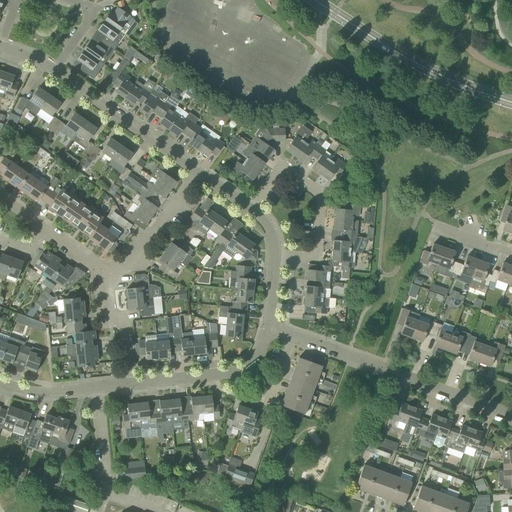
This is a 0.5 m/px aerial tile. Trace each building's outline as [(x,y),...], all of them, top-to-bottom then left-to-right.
[(111,11),(104,21),(124,35),(135,20),(124,13),(121,18),(111,11)] [(114,50),(121,40),(124,35),(104,21),(98,31),(107,37),(104,42),(102,41),(101,41),(104,43),(114,50)] [(90,41),(84,50),(104,65),(114,50),(104,43),(100,48),(90,41)] [(136,51),(131,47),(124,57),(129,60),(132,56),(136,51)] [(93,79),(104,65),(84,50),(77,60),(87,67),(83,72),(81,70),(93,79)] [(132,56),(136,59),(137,58),(140,54),(138,52),(136,51),(132,56)] [(124,57),(114,72),(118,75),(129,60),(124,57)] [(158,65),(157,66),(154,70),(161,75),(165,70),(158,65)] [(3,72),(0,80),(0,97),(2,98),(3,94),(13,98),(19,84),(13,81),(14,76),(3,72)] [(115,92),(124,99),(134,85),(133,85),(128,81),(130,78),(121,72),(113,84),(118,87),(115,92)] [(136,81),(133,85),(134,85),(124,99),(134,105),(137,101),(142,104),(151,92),(150,92),(142,87),(143,86),(136,81)] [(21,115),(24,108),(35,116),(40,109),(50,96),(38,88),(29,100),(22,97),(15,112),(21,115)] [(152,111),(157,115),(170,97),(169,97),(160,90),(159,93),(153,89),(150,92),(151,92),(142,104),(139,109),(149,116),(152,111)] [(170,97),(157,115),(162,119),(159,123),(169,130),(178,117),(172,112),(180,101),(171,95),(169,97),(170,97)] [(50,96),(40,109),(51,117),(61,103),(50,96)] [(17,125),(19,116),(10,113),(7,122),(17,125)] [(85,121),(74,113),(65,125),(59,120),(51,131),(56,135),(59,131),(72,140),(73,138),(85,121)] [(181,132),(186,136),(195,123),(195,124),(198,119),(189,113),(183,120),(178,117),(169,130),(178,137),(181,132)] [(46,127),(51,131),(59,120),(54,116),(46,127)] [(97,129),(85,121),(73,138),(79,142),(78,142),(86,147),(82,153),(87,157),(95,146),(89,142),(89,143),(88,142),(97,129)] [(188,144),(198,150),(207,137),(202,133),(204,130),(195,124),(195,123),(186,136),(191,139),(188,144)] [(295,137),(286,150),(294,157),(305,142),(312,132),(301,125),(294,135),(295,137)] [(273,141),(279,141),(279,128),(267,129),(265,130),(262,128),(260,128),(255,136),(255,137),(249,145),(259,152),(268,158),(274,150),(269,146),(273,141)] [(242,140),(235,136),(232,141),(238,145),(242,140)] [(207,137),(198,150),(207,157),(210,153),(215,156),(223,145),(215,139),(213,141),(207,137)] [(100,152),(112,160),(121,146),(110,138),(100,152)] [(312,159),(314,157),(321,147),(312,141),(309,145),(305,142),(294,157),(303,163),(309,154),(313,157),(311,159),(312,159)] [(256,157),(259,152),(249,145),(243,155),(247,158),(244,161),(259,171),(265,163),(256,157)] [(100,149),(95,146),(87,157),(82,164),(87,167),(100,149)] [(133,154),(121,146),(112,160),(108,164),(121,173),(117,178),(119,180),(117,183),(121,185),(125,178),(129,173),(130,171),(125,167),(124,168),(123,167),(133,154)] [(36,153),(41,156),(44,151),(39,147),(36,153)] [(321,147),(314,157),(318,160),(312,169),(320,175),(330,160),(333,157),(326,151),(321,147)] [(44,151),(41,156),(46,160),(49,155),(44,151)] [(62,157),(67,160),(71,155),(66,151),(62,157)] [(4,158),(0,163),(0,170),(2,172),(0,174),(3,176),(2,178),(9,182),(19,168),(4,158)] [(138,173),(139,171),(145,163),(139,159),(132,169),(138,173)] [(330,160),(320,175),(329,181),(335,172),(340,175),(347,165),(338,159),(334,163),(330,160)] [(253,180),(259,171),(244,161),(242,165),(237,162),(230,171),(241,178),(244,174),(253,180)] [(19,187),(28,175),(19,168),(9,182),(15,187),(16,185),(19,187)] [(151,177),(156,180),(170,190),(176,182),(157,169),(155,173),(154,172),(152,173),(150,175),(151,177)] [(164,199),(170,190),(156,180),(153,185),(148,182),(146,184),(129,173),(125,178),(131,183),(142,190),(152,198),(155,193),(164,199)] [(28,195),(37,181),(28,175),(19,187),(22,189),(21,191),(28,195)] [(53,189),(59,181),(53,176),(47,185),(53,189)] [(45,202),(52,191),(37,181),(28,195),(34,200),(35,198),(38,201),(39,199),(45,202)] [(111,183),(107,192),(113,195),(118,186),(111,183)] [(68,222),(69,222),(82,204),(75,199),(77,196),(70,191),(68,194),(61,189),(56,186),(52,192),(52,191),(45,202),(50,206),(48,208),(49,208),(55,211),(54,212),(63,218),(63,217),(69,221),(68,222)] [(149,202),(152,198),(142,190),(139,195),(136,193),(130,201),(137,206),(151,216),(158,208),(149,202)] [(89,209),(82,204),(69,222),(69,223),(70,222),(75,226),(83,232),(84,232),(89,236),(98,224),(102,218),(96,214),(98,211),(91,206),(89,209)] [(336,209),(335,219),(353,221),(353,216),(359,217),(360,205),(348,204),(347,210),(336,209)] [(504,230),(511,233),(511,213),(510,213),(511,208),(511,206),(507,205),(501,221),(507,223),(504,230)] [(124,216),(134,224),(137,219),(145,225),(151,216),(137,206),(132,215),(127,212),(124,216)] [(209,228),(218,215),(208,209),(205,213),(197,207),(189,219),(193,222),(191,226),(190,228),(195,231),(197,230),(204,235),(209,228)] [(365,220),(374,220),(374,212),(365,211),(365,220)] [(109,217),(115,221),(118,216),(113,212),(109,217)] [(218,215),(209,228),(218,235),(215,240),(220,244),(228,232),(224,229),(228,223),(218,215)] [(129,231),(132,225),(118,216),(115,221),(129,231)] [(353,225),(353,221),(335,219),(334,229),(345,231),(345,236),(357,237),(358,226),(353,225)] [(108,231),(98,224),(89,236),(92,239),(91,240),(98,245),(108,231)] [(108,250),(117,237),(108,231),(98,245),(104,249),(105,248),(108,250)] [(228,232),(220,244),(217,248),(232,259),(237,252),(236,252),(246,239),(236,232),(233,236),(228,232)] [(333,240),(332,251),(356,253),(362,237),(357,237),(345,236),(344,241),(333,240)] [(236,252),(237,252),(246,259),(256,260),(257,252),(253,249),(256,246),(246,239),(236,252)] [(193,251),(183,243),(180,249),(171,243),(165,252),(179,262),(186,266),(192,257),(190,256),(193,251)] [(438,265),(444,248),(433,244),(430,253),(424,251),(420,263),(426,265),(427,261),(438,265)] [(452,278),(458,263),(452,261),(455,252),(444,248),(438,265),(435,272),(452,278)] [(355,263),(356,253),(332,251),(331,261),(342,262),(342,268),(354,269),(354,263),(355,263)] [(43,272),(54,257),(47,252),(45,255),(42,253),(33,265),(43,272)] [(179,262),(165,252),(158,261),(167,267),(163,272),(173,279),(177,274),(173,271),(179,262)] [(0,271),(6,274),(12,259),(1,255),(0,257),(0,271)] [(469,285),(478,260),(467,256),(464,265),(458,263),(452,278),(469,285)] [(52,279),(61,267),(58,265),(60,261),(54,257),(43,272),(52,279)] [(23,263),(12,259),(6,274),(17,278),(23,263)] [(487,288),(490,281),(492,275),(486,273),(489,264),(478,260),(469,285),(468,287),(485,293),(487,288)] [(494,270),(492,275),(490,281),(496,284),(497,280),(508,284),(511,271),(511,266),(503,263),(499,272),(494,270)] [(63,269),(61,267),(52,279),(62,285),(73,270),(66,265),(63,269)] [(330,278),(331,266),(318,265),(318,271),(307,270),(306,280),(317,281),(324,282),(325,277),(330,278)] [(203,270),(196,282),(209,284),(211,271),(203,270)] [(250,279),(250,273),(236,271),(231,271),(230,289),(237,289),(253,291),(254,279),(250,279)] [(148,276),(147,275),(144,274),(133,275),(134,283),(135,282),(136,288),(126,289),(126,290),(124,291),(125,297),(127,298),(127,300),(152,298),(151,285),(148,284),(148,276)] [(415,276),(413,283),(421,285),(423,278),(415,276)] [(306,286),(305,296),(322,298),(323,289),(329,290),(329,283),(324,282),(317,281),(317,287),(306,286)] [(490,281),(487,288),(493,290),(494,288),(496,284),(490,281)] [(47,287),(35,303),(40,306),(46,302),(52,298),(48,295),(51,290),(55,286),(50,282),(47,287)] [(252,303),(253,291),(237,289),(236,301),(233,301),(232,307),(247,308),(247,303),(252,303)] [(315,308),(314,313),(326,314),(327,308),(328,308),(335,308),(335,299),(322,298),(305,296),(304,307),(315,308)] [(57,301),(57,300),(56,297),(52,298),(46,302),(49,305),(49,306),(54,303),(57,301)] [(63,300),(65,311),(84,309),(83,301),(79,301),(78,298),(63,300)] [(138,310),(139,316),(154,315),(152,298),(127,300),(128,302),(125,304),(126,309),(128,310),(128,311),(138,310)] [(246,315),(247,308),(232,307),(232,308),(219,306),(218,317),(226,318),(226,324),(242,326),(243,315),(246,315)] [(400,334),(411,338),(418,321),(417,321),(411,318),(413,312),(403,308),(397,324),(403,326),(400,334)] [(84,317),(84,309),(65,311),(66,322),(81,321),(80,317),(84,317)] [(167,317),(169,329),(181,327),(179,315),(167,317)] [(426,333),(431,335),(436,323),(430,321),(430,320),(419,316),(417,321),(418,321),(411,338),(422,342),(426,333)] [(31,328),(33,320),(31,319),(28,318),(25,326),(31,328)] [(46,331),(45,324),(33,320),(31,328),(42,332),(46,331)] [(0,321),(0,359),(1,360),(9,337),(0,333),(0,327),(2,322),(0,321)] [(81,324),(81,321),(66,322),(67,334),(75,333),(86,331),(85,324),(81,324)] [(209,323),(210,329),(212,348),(218,347),(217,336),(216,324),(209,323)] [(442,325),(436,323),(431,335),(437,337),(434,346),(445,350),(451,333),(441,329),(442,325)] [(242,326),(226,324),(225,337),(231,337),(241,338),(242,326)] [(206,348),(212,348),(210,329),(203,330),(203,335),(192,336),(194,355),(206,353),(206,348)] [(173,330),(174,337),(175,352),(182,351),(182,356),(194,355),(192,336),(192,332),(180,334),(180,330),(173,330)] [(94,331),(86,331),(75,333),(76,344),(91,343),(91,339),(95,339),(94,331)] [(465,347),(470,336),(470,334),(463,332),(461,337),(451,333),(445,350),(456,354),(459,345),(465,347)] [(146,360),(158,358),(156,339),(156,335),(145,336),(145,340),(138,341),(140,355),(146,355),(146,360)] [(479,363),(485,345),(475,341),(476,338),(470,336),(465,347),(471,349),(468,358),(479,363)] [(14,358),(19,360),(25,343),(9,337),(1,360),(12,364),(14,358)] [(170,352),(175,352),(174,337),(156,339),(158,358),(170,357),(170,352)] [(26,340),(25,343),(19,360),(26,362),(24,368),(36,372),(41,356),(43,351),(32,347),(33,342),(26,340)] [(491,348),(485,345),(479,363),(490,367),(493,359),(498,361),(504,346),(494,342),(491,348)] [(77,356),(96,354),(96,346),(91,346),(91,343),(76,344),(72,345),(66,345),(68,357),(77,356)] [(51,347),(51,356),(61,356),(60,346),(51,347)] [(97,361),(96,354),(77,356),(79,367),(93,366),(93,362),(97,361)] [(299,358),(290,382),(313,390),(316,383),(321,384),(324,376),(319,374),(322,366),(311,362),(313,358),(304,355),(302,359),(299,358)] [(322,365),(324,359),(315,356),(313,362),(322,365)] [(294,410),(300,412),(304,414),(307,406),(312,408),(315,399),(310,398),(313,390),(290,382),(281,406),(285,407),(283,411),(292,414),(294,410)] [(213,413),(213,419),(219,418),(218,405),(213,406),(212,396),(201,397),(203,414),(213,413)] [(191,408),(186,409),(188,421),(198,420),(197,414),(203,414),(201,397),(191,398),(191,408)] [(156,424),(166,423),(165,417),(171,417),(169,400),(168,398),(162,398),(162,401),(159,401),(160,412),(154,412),(156,424)] [(180,399),(169,400),(171,417),(172,423),(172,424),(182,422),(188,421),(186,409),(181,409),(180,399)] [(148,402),(138,403),(140,429),(150,427),(150,429),(156,428),(156,424),(154,412),(149,413),(148,402)] [(124,430),(140,429),(138,403),(127,404),(128,415),(123,415),(124,430)] [(400,410),(394,408),(390,420),(395,422),(394,425),(395,428),(403,430),(412,407),(402,403),(400,410)] [(235,415),(230,413),(225,425),(240,430),(248,409),(238,405),(235,415)] [(0,428),(12,432),(15,426),(20,410),(9,406),(7,411),(0,409),(0,410),(0,428)] [(412,407),(403,430),(402,433),(412,436),(413,434),(418,436),(424,419),(419,417),(422,410),(412,407)] [(258,412),(248,409),(240,430),(241,431),(240,432),(255,437),(261,420),(256,418),(258,412)] [(20,410),(15,426),(12,432),(23,436),(30,439),(32,433),(36,422),(29,419),(31,414),(20,410)] [(52,434),(59,417),(58,417),(57,418),(46,414),(43,422),(37,420),(36,422),(32,433),(38,436),(37,440),(48,444),(52,434)] [(430,421),(424,419),(418,436),(424,438),(426,431),(435,435),(442,418),(432,414),(430,421)] [(55,447),(58,440),(68,444),(74,430),(67,428),(70,421),(59,417),(52,434),(48,444),(55,447)] [(448,448),(454,430),(449,428),(452,421),(442,418),(435,435),(433,442),(433,445),(435,446),(438,447),(441,447),(442,446),(448,448)] [(466,446),(472,429),(462,425),(459,432),(454,430),(448,448),(453,450),(456,442),(466,446)] [(472,429),(466,446),(475,449),(475,451),(480,453),(484,441),(479,439),(482,432),(472,429)] [(483,450),(490,452),(493,442),(485,441),(483,450)] [(395,451),(397,445),(398,444),(392,442),(389,449),(395,451)] [(68,463),(72,450),(67,448),(66,447),(65,450),(62,460),(68,463)] [(503,470),(511,469),(511,450),(509,451),(509,458),(502,459),(503,470)] [(13,467),(4,464),(2,470),(11,474),(13,467)] [(254,473),(229,464),(224,476),(250,485),(254,473)] [(355,488),(379,497),(388,474),(363,465),(355,488)] [(126,479),(145,477),(144,467),(125,469),(126,479)] [(511,469),(503,470),(503,471),(498,472),(499,482),(502,482),(503,489),(511,488),(511,469)] [(412,482),(388,474),(379,497),(403,506),(412,482)] [(482,478),(474,482),(478,492),(486,489),(482,478)] [(421,486),(412,509),(419,511),(438,511),(445,495),(421,486)] [(445,495),(438,511),(465,511),(469,504),(445,495)] [(489,506),(489,495),(478,496),(471,511),(486,511),(486,506),(489,506)] [(66,497),(63,509),(73,511),(86,511),(89,503),(66,497)] [(166,498),(163,507),(162,509),(169,511),(174,511),(178,503),(166,498)] [(289,498),(286,508),(291,510),(295,500),(289,498)]
